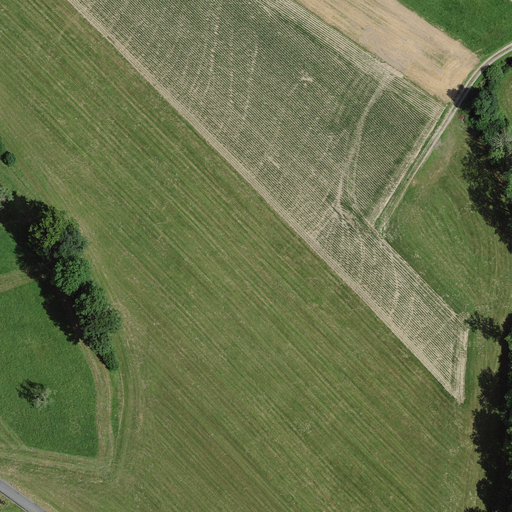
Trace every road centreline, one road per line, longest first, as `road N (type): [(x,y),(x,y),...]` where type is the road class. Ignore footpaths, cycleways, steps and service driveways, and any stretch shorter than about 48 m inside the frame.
road 1 (track): [(0,136),(66,238),(124,374),(116,467)]
road 2 (track): [(511,50),(484,67),(381,234)]
